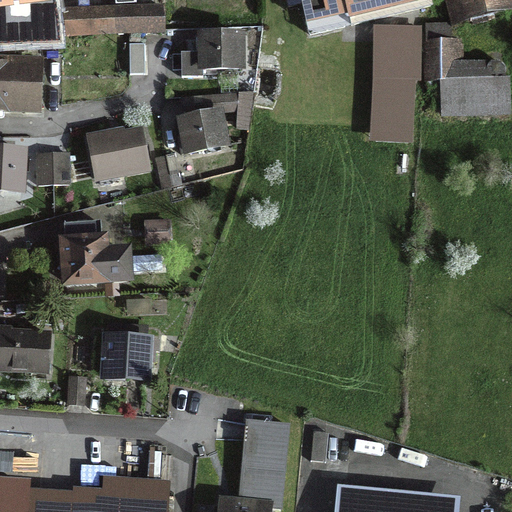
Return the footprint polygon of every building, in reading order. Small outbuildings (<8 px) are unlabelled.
[(0,0),(0,49),(28,48),(27,38),(162,33),(161,10),(54,14),(52,0),(43,2),(42,0),(0,0)] [(410,0),(447,0),(453,25),(496,14),(490,0),(299,0),(304,20),(344,10),(346,15),(410,0)] [(418,27),(374,25),(370,138),(414,139),(418,27)] [(455,68),(454,42),(449,43),(448,26),(424,27),(426,90),(440,90),(441,116),(508,114),(507,80),(487,80),(487,77),(485,72),(486,67),(455,68)] [(194,55),(200,55),(200,71),(239,71),(238,38),(200,38),(200,42),(194,42),(194,55)] [(143,50),(127,51),(128,78),(144,78),(143,50)] [(0,67),(0,109),(36,111),(38,69),(0,67)] [(238,97),(208,99),(215,115),(240,113),(238,97)] [(217,116),(215,116),(173,125),(179,156),(223,148),(217,116)] [(147,172),(139,134),(106,141),(105,137),(87,141),(95,182),(147,172)] [(0,192),(19,193),(21,155),(0,154),(0,192)] [(37,188),(68,187),(66,156),(60,157),(45,157),(35,158),(37,188)] [(64,245),(62,245),(65,286),(126,281),(124,255),(102,257),(101,243),(99,243),(98,225),(63,227),(64,245)] [(168,225),(146,226),(147,244),(168,243),(168,225)] [(62,314),(36,312),(35,326),(61,327),(62,314)] [(0,372),(46,375),(48,337),(8,335),(8,332),(0,331),(0,372)] [(144,382),(145,368),(151,369),(152,353),(146,352),(146,344),(106,341),(104,379),(144,382)] [(67,406),(82,407),(84,381),(68,380),(67,406)] [(287,428),(246,424),(239,495),(250,497),(249,507),(219,504),(218,511),(268,511),(269,510),(279,511),(287,428)] [(324,465),(327,435),(312,434),(309,463),(324,465)] [(163,511),(163,509),(72,502),(70,511),(163,511)]
